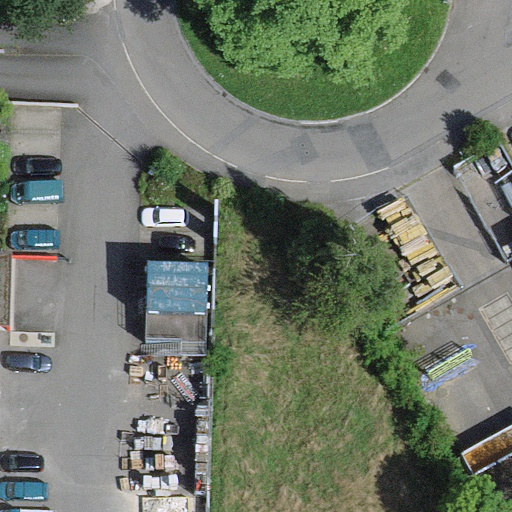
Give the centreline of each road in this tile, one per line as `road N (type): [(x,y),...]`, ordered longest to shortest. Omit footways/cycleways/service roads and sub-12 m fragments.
road 1 (residential): [(146,37),(158,72),(218,130),(256,147),(329,153),(423,113),(511,35)]
road 2 (unknown): [(414,167),(511,345)]
